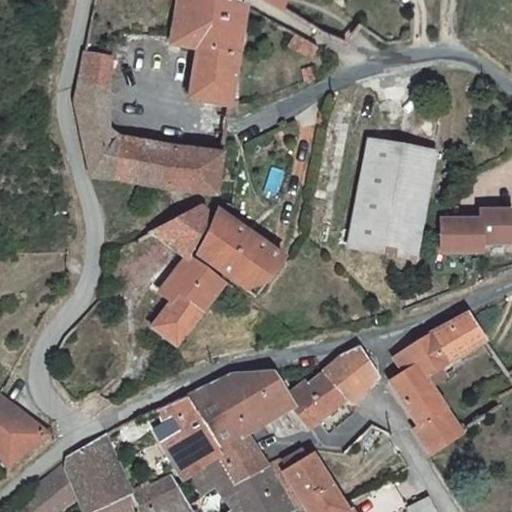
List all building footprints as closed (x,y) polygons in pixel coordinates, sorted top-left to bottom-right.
[(245,7),(231,5),(181,2),(175,37),(174,40),(198,40),(198,30),(244,30),(245,7)] [(198,30),(198,40),(190,99),(232,106),(244,30),(198,30)] [(103,57),(83,55),(74,90),(108,91),(108,58),(103,57)] [(108,91),(74,90),(71,104),(88,177),(152,186),(158,144),(121,135),(111,125),(109,112),(108,91)] [(352,243),(419,257),(439,151),(369,137),(352,243)] [(221,154),(158,144),(152,186),(216,194),(221,154)] [(444,182),(440,202),(449,203),(453,183),(444,182)] [(167,220),(146,232),(190,262),(205,231),(209,222),(208,213),(204,210),(199,209),(193,210),(184,215),(167,220)] [(256,297),(283,256),(218,211),(199,259),(256,297)] [(447,216),(441,248),(480,256),(481,247),(511,253),(511,250),(511,219),(487,215),(485,224),(447,216)] [(182,298),(202,270),(192,263),(173,294),(182,298)] [(176,347),(224,284),(202,270),(182,298),(173,294),(151,327),(176,347)] [(413,346),(395,358),(403,373),(390,385),(415,426),(412,431),(429,454),(462,428),(416,378),(484,341),(470,315),(454,322),(435,333),(413,346)] [(344,355),(324,371),(342,396),(348,400),(356,395),(363,390),(372,382),(377,373),(357,348),(346,354),(344,355)] [(185,395),(192,407),(193,408),(226,460),(227,462),(237,479),(266,466),(243,434),(289,406),(301,423),(312,431),(327,420),(348,400),(342,396),(324,371),(291,398),(271,372),(230,375),(223,379),(185,395)] [(192,407),(185,395),(154,410),(161,422),(192,407)] [(48,436),(10,404),(1,397),(0,398),(0,446),(13,435),(28,452),(48,436)] [(356,408),(348,400),(327,420),(336,429),(358,409),(356,408)] [(193,408),(192,407),(161,422),(162,424),(182,452),(169,460),(185,486),(211,471),(227,462),(226,460),(193,408)] [(13,435),(0,446),(0,457),(9,468),(28,452),(13,435)] [(135,511),(128,495),(106,435),(97,439),(61,464),(77,497),(84,511),(135,511)] [(284,462),(271,464),(292,510),(293,509),(305,506),(307,511),(347,511),(313,459),(290,469),(284,462)] [(227,462),(211,471),(219,492),(233,487),(243,507),(233,511),(287,511),(292,510),(271,464),(266,466),(237,479),(227,462)] [(5,508),(5,511),(57,511),(77,497),(61,464),(5,508)] [(167,478),(128,495),(135,511),(190,511),(177,492),(167,478)] [(432,511),(437,510),(426,495),(405,506),(407,511),(432,511)]
